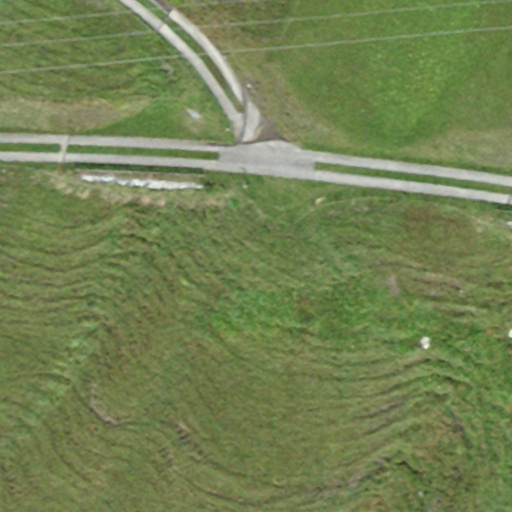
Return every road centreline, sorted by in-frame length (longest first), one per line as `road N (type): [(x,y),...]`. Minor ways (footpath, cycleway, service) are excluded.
road 1 (track): [(257,156),(0,149)]
road 2 (track): [(511,191),(257,156)]
road 3 (track): [(257,156),(232,94),(200,52),(139,0)]
